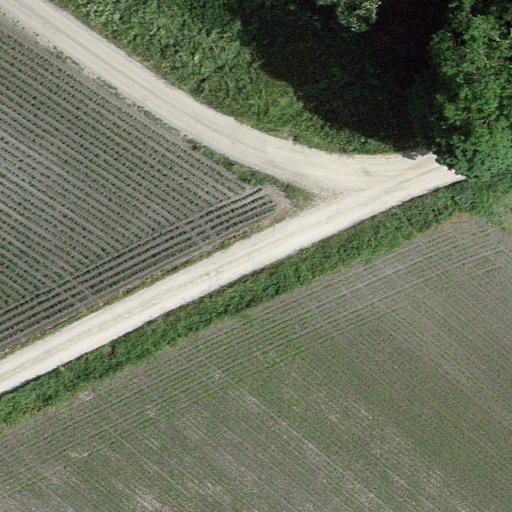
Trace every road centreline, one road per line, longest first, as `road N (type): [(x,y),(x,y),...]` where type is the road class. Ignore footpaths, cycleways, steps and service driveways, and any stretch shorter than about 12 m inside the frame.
road 1 (track): [(403,191),(0,418)]
road 2 (track): [(403,191),(248,151),(14,0)]
road 3 (track): [(511,139),(403,191)]
